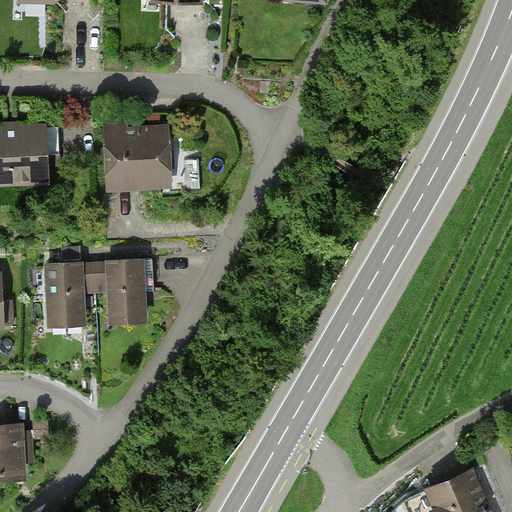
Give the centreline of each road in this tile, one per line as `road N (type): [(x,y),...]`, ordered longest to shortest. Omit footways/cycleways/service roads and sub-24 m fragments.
road 1 (secondary): [(285,436),(435,174),(511,17)]
road 2 (residential): [(112,439),(168,367),(284,137)]
road 3 (residential): [(284,137),(215,90),(0,82)]
road 4 (residential): [(354,0),(284,137)]
road 5 (residential): [(112,439),(50,396),(0,387)]
